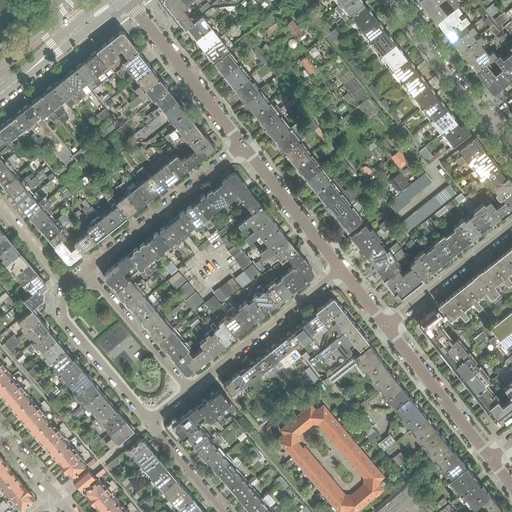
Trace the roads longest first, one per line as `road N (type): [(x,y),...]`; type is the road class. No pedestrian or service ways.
road 1 (residential): [(85,271),(240,147)]
road 2 (residential): [(186,391),(342,269)]
road 3 (residential): [(240,147),(127,0)]
road 4 (residential): [(64,284),(62,318),(150,420)]
road 5 (residential): [(489,458),(384,327)]
road 6 (residential): [(511,225),(384,327)]
road 7 (residential): [(342,269),(240,147)]
road 8 (residential): [(186,391),(85,271)]
road 9 (residential): [(391,0),(487,123)]
